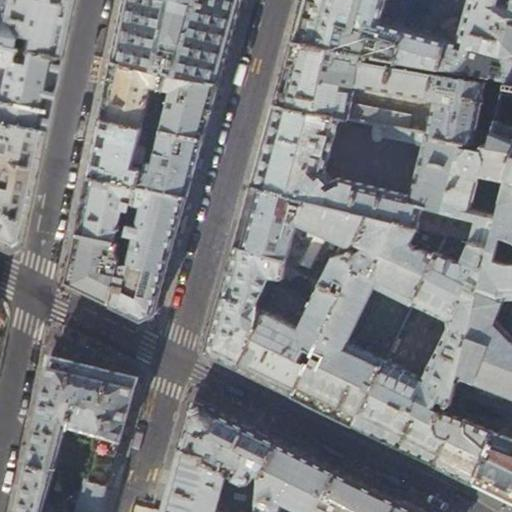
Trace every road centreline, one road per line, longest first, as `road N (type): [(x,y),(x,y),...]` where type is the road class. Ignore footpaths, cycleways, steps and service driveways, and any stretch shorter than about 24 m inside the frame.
road 1 (residential): [(173,359),(273,0)]
road 2 (residential): [(475,511),(173,359)]
road 3 (tertiary): [(93,0),(31,294)]
road 4 (residential): [(135,511),(173,359)]
road 5 (residential): [(173,359),(31,294)]
road 6 (tertiary): [(31,294),(0,444)]
